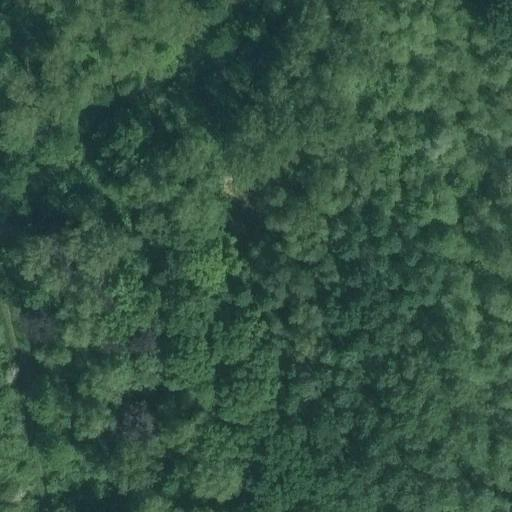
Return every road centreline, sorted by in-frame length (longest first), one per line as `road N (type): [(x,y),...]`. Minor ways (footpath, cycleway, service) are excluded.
road 1 (track): [(0,169),(63,134),(228,0)]
road 2 (track): [(35,511),(0,294)]
